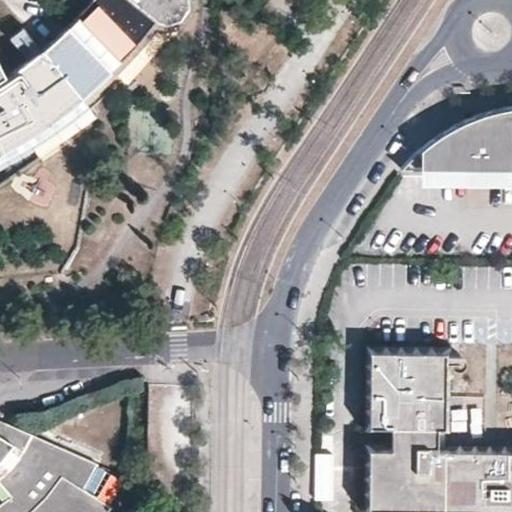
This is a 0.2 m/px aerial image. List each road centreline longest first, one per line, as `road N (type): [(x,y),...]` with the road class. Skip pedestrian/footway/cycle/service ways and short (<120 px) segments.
road 1 (residential): [(278,349),(284,304),(309,242),(419,77)]
road 2 (residential): [(278,349),(0,356)]
road 3 (residential): [(278,511),(278,349)]
